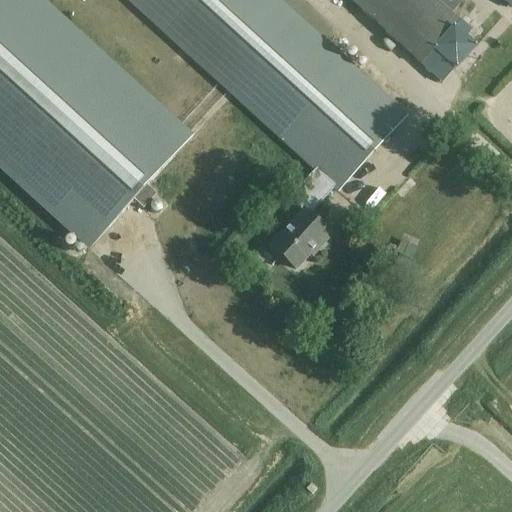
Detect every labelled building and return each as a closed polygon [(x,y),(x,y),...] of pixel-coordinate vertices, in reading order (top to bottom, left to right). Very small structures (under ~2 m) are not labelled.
[(156,196),(146,187),(188,142),(34,0),(0,0),(0,161),(92,246),(133,201),(143,210),(156,196)] [(334,188),(338,192),(406,117),(277,0),(127,0),(315,170),(334,188)] [(371,0),(348,0),(420,65),(421,65),(431,54),(371,0)] [(460,22),(435,0),(371,0),(431,54),(434,50),(454,29),(460,22)] [(511,0),(502,0),(511,8),(511,7),(511,0)] [(471,32),(460,22),(454,29),(465,38),(471,32)] [(465,38),(454,29),(434,50),(455,70),(475,48),(465,38)] [(455,70),(434,50),(431,54),(421,65),(442,84),(455,70)] [(271,248),(295,270),(316,247),(318,249),(330,236),(309,216),(334,188),(315,170),(289,199),(303,212),(271,248)] [(41,280),(50,270),(36,258),(27,269),(41,280)]
